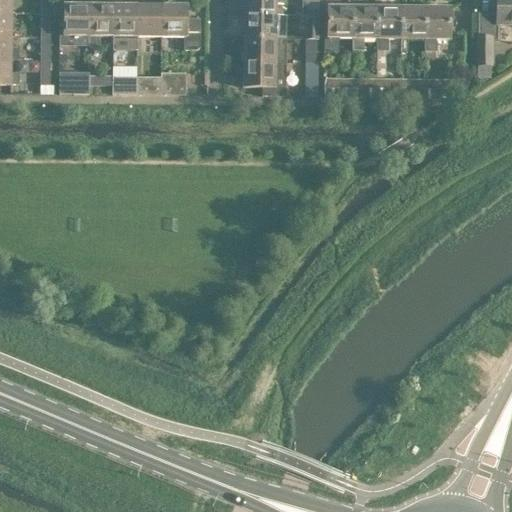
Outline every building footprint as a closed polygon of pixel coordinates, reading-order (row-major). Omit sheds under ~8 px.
[(0,0),(0,10),(10,11),(10,0),(0,0)] [(40,0),(40,11),(49,11),(49,0),(40,0)] [(276,2),(275,0),(243,0),(244,13),(275,14),(282,14),(283,2),(276,2)] [(304,0),(305,14),(314,14),(313,0),(304,0)] [(497,23),(511,23),(511,0),(494,0),(494,12),(474,12),(474,37),(490,37),(497,37),(497,23)] [(63,34),(87,35),(88,4),(63,4),(63,34)] [(87,35),(111,35),(112,4),(88,4),(87,35)] [(111,35),(113,35),(112,49),(137,49),(137,35),(136,35),(136,5),(112,4),(111,35)] [(136,35),(137,35),(160,35),(160,5),(136,5),(136,35)] [(160,35),(182,35),(182,48),(196,48),(197,48),(198,47),(198,45),(199,18),(185,18),(185,5),(160,5),(160,35)] [(326,38),(350,38),(351,6),(326,6),(326,38)] [(351,49),(362,49),(362,38),(375,38),(376,7),(351,6),(350,38),(351,49)] [(375,49),(387,50),(387,38),(399,38),(400,7),(376,7),(375,38),(375,49)] [(399,38),(423,39),(424,7),(400,7),(399,38)] [(423,39),(423,50),(435,50),(435,39),(448,39),(449,7),(424,7),(423,39)] [(0,10),(0,35),(10,35),(10,11),(0,10)] [(40,35),(49,36),(49,11),(40,11),(40,35)] [(243,37),(275,38),(275,14),(244,13),(243,37)] [(304,38),(313,38),(314,14),(305,14),(304,38)] [(0,35),(0,59),(9,59),(9,60),(17,60),(17,51),(9,51),(10,35),(0,35)] [(39,60),(49,60),(49,36),(40,35),(39,60)] [(243,61),(273,63),(285,63),(285,52),(275,51),(275,38),(243,37),(243,61)] [(488,64),(490,64),(490,37),(474,37),(474,63),(475,63),(475,76),(488,76),(488,64)] [(304,38),(304,62),(317,62),(313,62),(313,38),(304,38)] [(9,60),(9,59),(0,59),(0,84),(9,84),(19,84),(19,72),(9,72),(9,60)] [(39,84),(48,84),(49,60),(39,60),(39,84)] [(261,95),(284,95),(285,63),(273,63),(243,61),(242,86),(261,86),(261,95)] [(303,95),(316,96),(317,62),(304,62),(303,95)] [(135,93),(135,76),(135,66),(126,66),(121,70),(111,70),(111,75),(111,84),(111,93),(135,93)] [(159,93),(184,94),(184,73),(160,72),(160,76),(159,76),(159,93)] [(87,93),(87,84),(87,75),(58,75),(57,93),(87,93)] [(87,75),(87,84),(111,84),(111,75),(87,75)] [(135,76),(135,93),(159,93),(159,76),(135,76)] [(325,95),(350,96),(351,78),(326,77),(325,95)] [(350,96),(375,96),(375,78),(351,78),(350,96)] [(399,87),(399,78),(375,78),(375,96),(399,96),(399,87)] [(399,78),(399,87),(422,88),(423,88),(423,79),(399,78)] [(422,97),(448,97),(448,79),(423,79),(423,88),(422,88),(422,97)]
